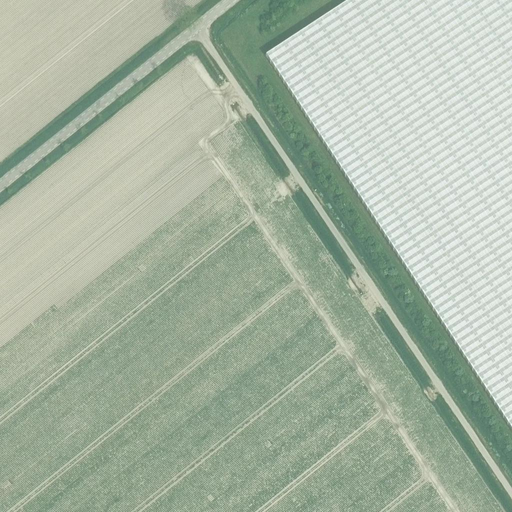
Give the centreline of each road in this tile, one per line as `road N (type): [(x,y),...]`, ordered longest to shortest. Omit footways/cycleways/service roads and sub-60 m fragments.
road 1 (unclassified): [(511,495),(196,28)]
road 2 (tertiary): [(0,185),(196,28)]
